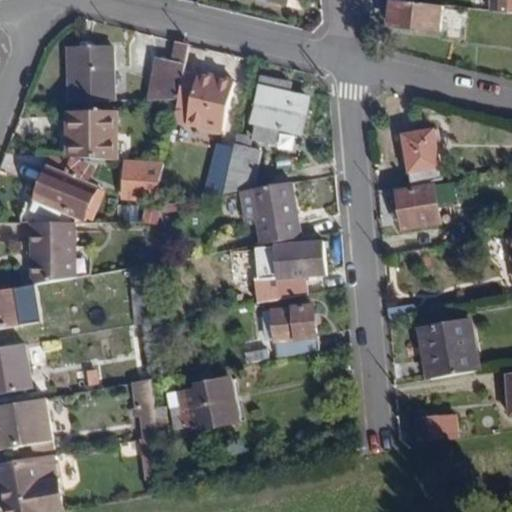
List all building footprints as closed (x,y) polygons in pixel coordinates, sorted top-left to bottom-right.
[(392,16),(391,25),(441,30),(442,24),(448,24),(446,36),(464,38),(466,26),(468,12),(444,9),(444,6),(393,0),(385,0),(384,15),(392,16)] [(491,0),(492,11),(507,13),(506,0),(491,0)] [(147,102),(178,101),(184,74),(191,46),(177,43),(172,63),(157,59),(147,102)] [(72,103),(114,103),(112,47),(70,48),(72,103)] [(174,120),(223,132),(234,83),(202,75),(201,78),(184,74),(178,101),(174,120)] [(276,131),(301,136),(308,101),(284,96),(286,85),(261,80),(251,126),(257,127),(254,140),(273,144),(276,131)] [(84,161),(113,162),(115,113),(71,114),(69,160),(84,161)] [(410,186),(441,181),(433,131),(403,137),(410,186)] [(215,168),(229,171),(234,149),(219,146),(215,168)] [(242,193),(253,191),(262,152),(234,147),(234,149),(229,171),(223,196),(242,193)] [(50,168),(76,180),(84,161),(69,160),(51,159),(50,168)] [(132,200),(156,201),(165,164),(130,163),(129,183),(133,183),(132,200)] [(75,215),(82,218),(95,188),(76,180),(50,168),(36,199),(75,215)] [(263,246),(302,239),(293,184),(253,191),(242,193),(247,223),(259,222),(263,246)] [(403,232),(441,225),(434,187),(398,193),(403,232)] [(72,224),(75,215),(36,199),(30,213),(24,210),(21,218),(21,224),(31,224),(72,224)] [(33,286),(91,276),(90,248),(75,248),(74,224),(72,224),(31,224),(33,286)] [(272,301),(307,295),(306,277),(322,276),(320,245),(280,248),(282,281),(271,282),(272,301)] [(134,325),(147,323),(142,267),(131,269),(134,325)] [(0,329),(22,326),(15,289),(0,292),(0,329)] [(388,323),(421,317),(418,305),(387,310),(388,323)] [(277,359),(319,352),(316,310),(265,314),(267,341),(276,341),(277,359)] [(430,380),(478,371),(471,320),(422,328),(430,380)] [(0,395),(33,389),(26,345),(0,349),(0,395)] [(204,430),(235,421),(226,380),(194,386),(195,390),(172,395),(174,407),(170,408),(175,430),(203,424),(204,430)] [(144,442),(158,439),(153,381),(133,384),(136,415),(141,414),(144,442)] [(0,452),(53,444),(46,399),(0,406),(0,452)] [(419,442),(457,438),(456,417),(418,421),(419,442)] [(351,441),(359,440),(358,426),(351,426),(350,424),(327,426),(328,453),(352,452),(351,441)] [(146,465),(160,464),(158,439),(144,442),(146,465)] [(50,480),(57,479),(53,457),(47,458),(50,480)] [(0,467),(7,511),(62,511),(57,479),(50,480),(47,458),(0,466),(0,467)]
